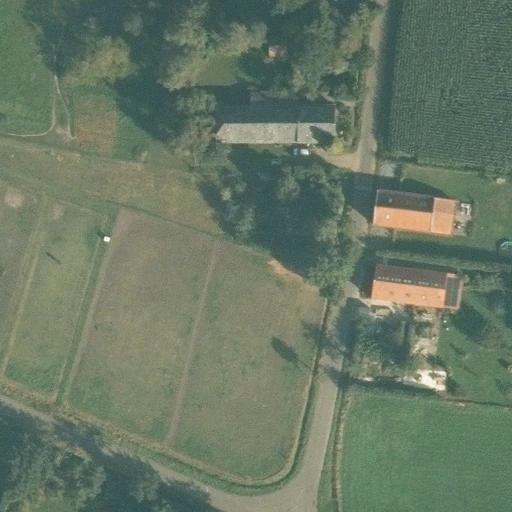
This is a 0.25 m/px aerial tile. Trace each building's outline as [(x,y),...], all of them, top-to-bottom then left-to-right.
[(289,37),(269,37),(269,58),(289,57),(289,37)] [(297,107),(297,93),(249,93),(248,106),(215,106),(214,145),(335,144),(335,107),(297,107)] [(372,225),(451,235),(455,202),(377,192),(372,225)] [(371,299),(458,312),(463,278),(376,266),(371,299)] [(417,369),(414,388),(442,393),(445,373),(417,369)]
